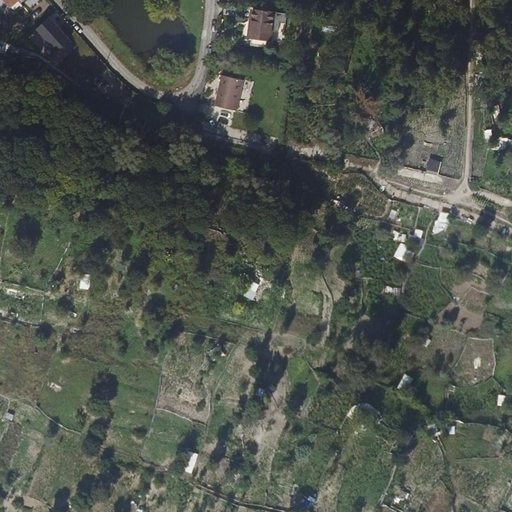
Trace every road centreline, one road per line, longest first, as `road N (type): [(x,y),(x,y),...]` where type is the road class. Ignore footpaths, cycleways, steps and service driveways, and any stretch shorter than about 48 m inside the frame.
road 1 (track): [(159,96),(306,160),(371,174),(391,195),(511,233)]
road 2 (residential): [(55,0),(126,80),(159,96),(187,88),(199,64),(208,0)]
road 3 (track): [(453,200),(466,179),(470,0)]
